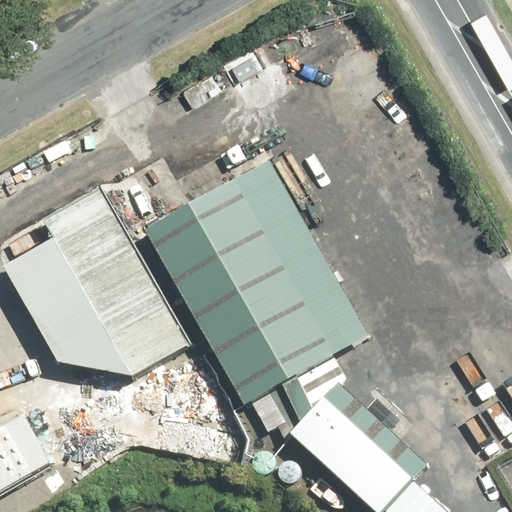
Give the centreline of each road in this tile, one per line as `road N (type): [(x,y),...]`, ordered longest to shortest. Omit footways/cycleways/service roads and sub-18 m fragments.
road 1 (unclassified): [(0,103),(183,0)]
road 2 (secondary): [(443,0),(511,117)]
